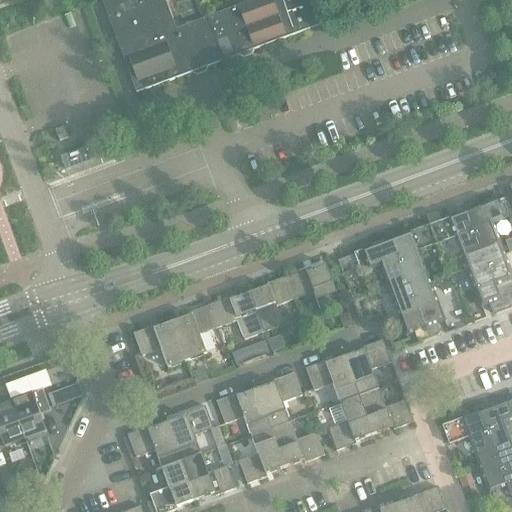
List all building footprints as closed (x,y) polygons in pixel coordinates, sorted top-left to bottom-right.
[(299,0),(258,0),(251,3),(176,31),(164,0),(198,0),(205,16),(206,15),(200,0),(104,0),(102,1),(137,94),(310,30),(299,0)] [(328,23),(319,0),(317,0),(326,23),(323,24),(323,25),(328,23)] [(56,131),(60,140),(60,142),(70,139),(66,128),(56,131)] [(91,149),(57,161),(61,173),(95,160),(91,149)] [(511,217),(511,215),(506,199),(468,213),(482,252),(501,245),(493,225),(511,217)] [(427,218),(431,227),(438,246),(456,239),(464,258),(482,252),(468,213),(442,223),(439,216),(436,214),(427,218)] [(431,227),(393,241),(407,279),(426,272),(419,253),(438,246),(431,227)] [(381,267),(388,286),(407,279),(393,241),(355,255),(362,274),(381,267)] [(511,275),(501,245),(482,252),(504,313),(511,309),(511,297),(511,275)] [(493,314),(496,316),(504,313),(482,252),(464,258),(482,308),(490,306),(493,314)] [(287,278),(296,301),(314,294),(322,314),(342,306),(328,267),(308,274),(307,271),(287,278)] [(426,272),(407,279),(430,341),(439,337),(440,334),(437,325),(444,323),(426,272)] [(269,289),(250,296),(265,335),(285,327),(278,308),(296,301),(287,278),(268,286),(269,289)] [(417,341),(421,344),(430,341),(407,279),(388,286),(407,336),(415,334),(417,341)] [(231,299),(211,307),(220,330),(238,323),(245,342),(265,335),(250,296),(232,302),(231,299)] [(193,317),(174,324),(188,363),(208,356),(201,337),(220,330),(211,307),(192,314),(193,317)] [(188,363),(174,324),(155,331),(154,328),(134,335),(143,358),(162,351),(169,370),(188,363)] [(361,397),(381,390),(373,371),(392,364),(384,342),(364,349),(365,352),(347,359),(361,397)] [(268,343),(235,350),(238,363),(271,357),(268,343)] [(334,386),(341,405),(361,397),(347,359),(328,366),(327,363),(307,370),(315,393),(334,386)] [(12,401),(26,441),(47,433),(41,416),(51,412),(45,394),(53,390),(48,375),(7,390),(12,401)] [(276,385),(257,392),(272,430),(292,423),(285,404),(303,397),(295,375),(275,382),(276,385)] [(361,397),(375,436),(394,429),(395,432),(415,424),(406,401),(387,408),(381,390),(361,397)] [(245,419),(252,438),(272,430),(257,392),(239,399),(238,396),(218,403),(226,426),(245,419)] [(357,443),(375,436),(361,397),(341,405),(348,423),(329,430),(338,453),(358,446),(357,443)] [(0,435),(5,449),(26,441),(12,401),(0,405),(0,435)] [(511,402),(482,413),(496,451),(511,445),(511,436),(508,425),(511,423),(511,402)] [(187,418),(169,425),(183,463),(203,456),(196,437),(215,430),(206,407),(186,415),(187,418)] [(469,440),(476,459),(496,451),(482,413),(444,428),(451,446),(469,440)] [(292,423),(272,430),(287,469),(305,462),(306,465),(326,457),(317,434),(298,441),(292,423)] [(156,452),(163,471),(183,463),(169,425),(150,432),(149,429),(129,436),(137,459),(156,452)] [(268,476),(287,469),(272,430),(252,438),(259,456),(240,463),(248,486),(269,478),(268,476)] [(511,445),(496,451),(511,494),(511,445)] [(511,511),(511,494),(496,451),(476,459),(495,509),(502,506),(504,511),(511,511)] [(203,456),(183,463),(198,502),(216,495),(217,498),(237,490),(228,468),(210,474),(203,456)] [(179,509),(198,502),(183,463),(163,471),(170,489),(151,496),(156,511),(178,511),(180,511),(179,509)] [(401,505),(403,511),(443,511),(447,511),(438,488),(418,495),(419,498),(401,505)]
